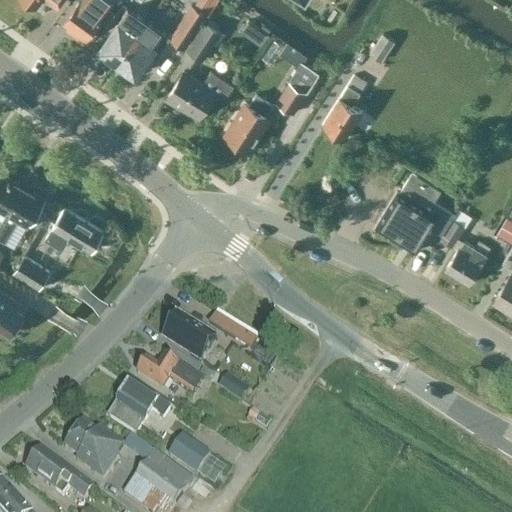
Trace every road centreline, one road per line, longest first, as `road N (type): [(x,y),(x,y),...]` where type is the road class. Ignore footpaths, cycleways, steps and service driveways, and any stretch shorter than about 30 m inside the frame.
road 1 (tertiary): [(496,431),(308,314),(200,224)]
road 2 (residential): [(200,224),(227,203),(410,286),(511,351)]
road 3 (tertiary): [(0,431),(110,329),(200,224)]
road 4 (residential): [(200,224),(141,169),(0,66)]
